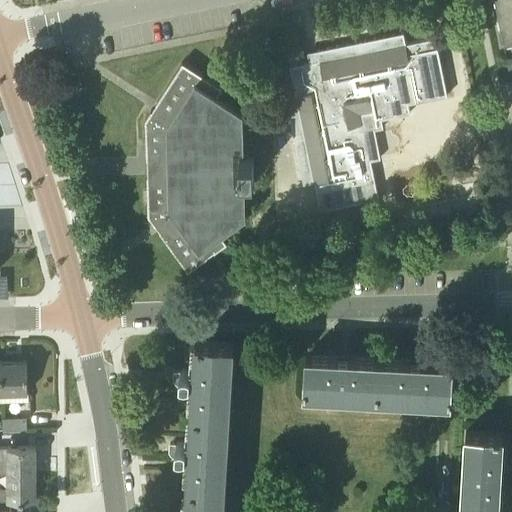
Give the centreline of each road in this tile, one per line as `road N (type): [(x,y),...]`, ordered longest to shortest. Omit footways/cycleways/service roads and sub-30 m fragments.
road 1 (residential): [(511,302),(82,316)]
road 2 (tertiary): [(82,316),(0,47)]
road 3 (tertiary): [(117,511),(82,316)]
road 4 (residential): [(168,0),(0,35)]
